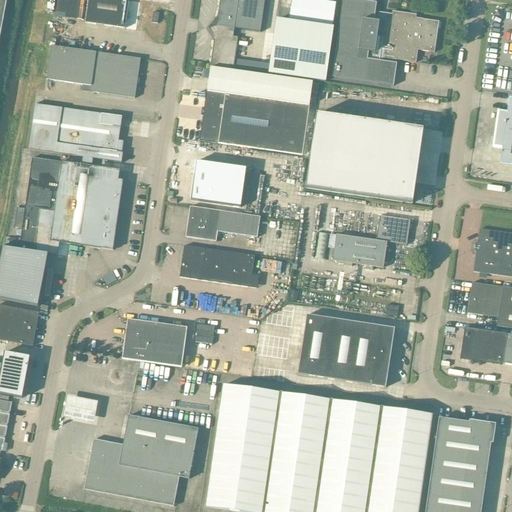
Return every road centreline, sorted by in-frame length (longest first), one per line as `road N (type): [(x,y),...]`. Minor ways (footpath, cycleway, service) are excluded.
road 1 (unclassified): [(27,511),(64,325),(131,286),(145,265),(185,0)]
road 2 (unclassified): [(452,190),(424,382),(434,393),(511,406)]
road 3 (unclassified): [(480,0),(452,190)]
